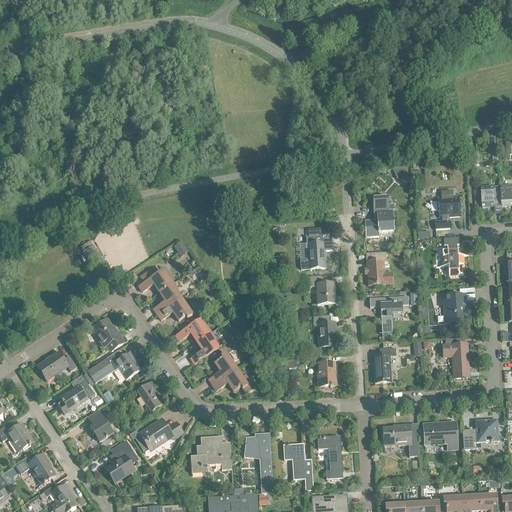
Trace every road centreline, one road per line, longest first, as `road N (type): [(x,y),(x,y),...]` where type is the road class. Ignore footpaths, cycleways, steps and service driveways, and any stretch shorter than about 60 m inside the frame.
road 1 (residential): [(361,405),(199,411),(115,296),(8,367)]
road 2 (residential): [(361,405),(488,396),(486,254),(490,239),(511,232)]
road 3 (residential): [(361,405),(346,214)]
road 4 (residential): [(93,501),(8,367)]
